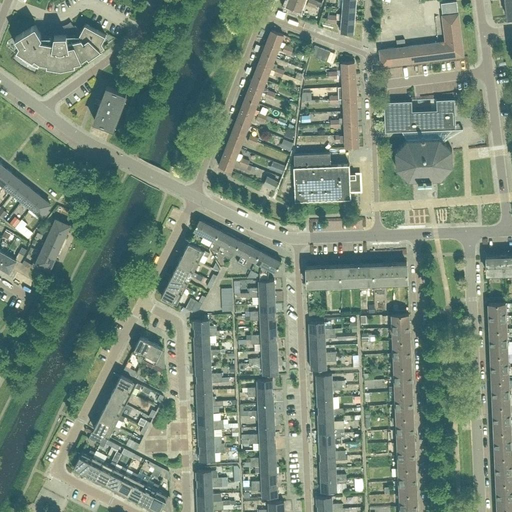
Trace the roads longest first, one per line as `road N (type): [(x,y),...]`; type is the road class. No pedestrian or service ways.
road 1 (residential): [(133,511),(55,472),(145,302)]
road 2 (residential): [(479,511),(467,232)]
road 3 (residential): [(427,511),(415,235)]
road 4 (residential): [(306,511),(296,239)]
road 5 (residential): [(185,511),(179,321),(145,302)]
road 6 (residential): [(261,16),(193,195)]
road 7 (residential): [(40,110),(140,30),(156,0)]
road 8 (residential): [(508,231),(488,72)]
road 9 (residential): [(377,235),(370,85)]
road 10 (residential): [(370,85),(367,52),(261,16)]
